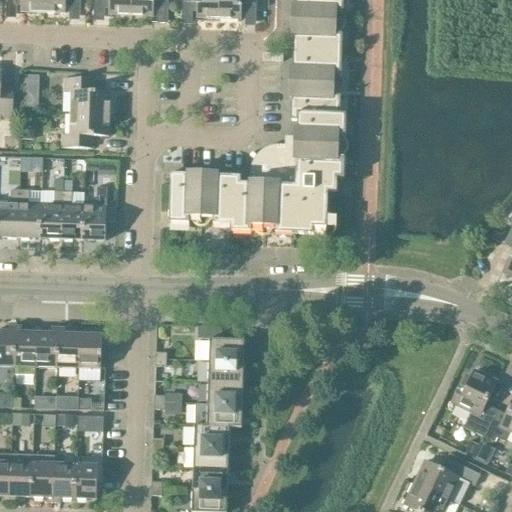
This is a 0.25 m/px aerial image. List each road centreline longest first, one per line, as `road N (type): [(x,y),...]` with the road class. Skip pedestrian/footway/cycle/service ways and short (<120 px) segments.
road 1 (residential): [(0,35),(146,39),(139,288)]
road 2 (residential): [(139,288),(366,290)]
road 3 (residential): [(132,511),(139,288)]
road 4 (residential): [(511,335),(425,295),(366,290)]
road 5 (residential): [(0,283),(139,288)]
